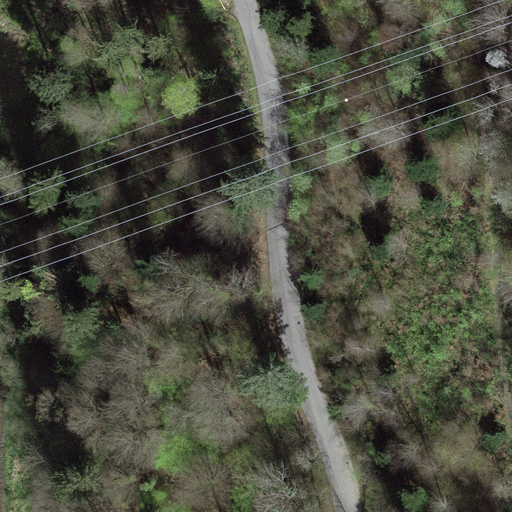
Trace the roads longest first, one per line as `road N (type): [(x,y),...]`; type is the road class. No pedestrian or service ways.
road 1 (unclassified): [(245,0),(267,83),(285,297),(347,511)]
road 2 (track): [(511,433),(476,0)]
